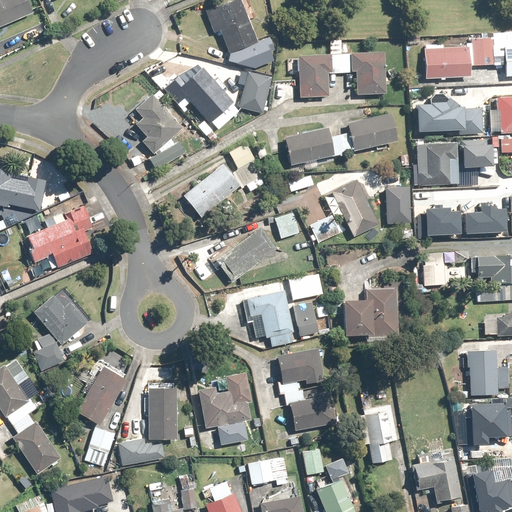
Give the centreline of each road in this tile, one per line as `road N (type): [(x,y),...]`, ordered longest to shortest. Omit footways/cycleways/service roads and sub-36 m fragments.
road 1 (residential): [(145,255),(127,306),(137,331),(154,336),(179,315),(174,285),(159,266)]
road 2 (residential): [(145,255),(102,169),(44,122)]
road 3 (unknown): [(511,241),(403,251),(367,267)]
road 4 (residential): [(145,24),(105,46),(44,122)]
